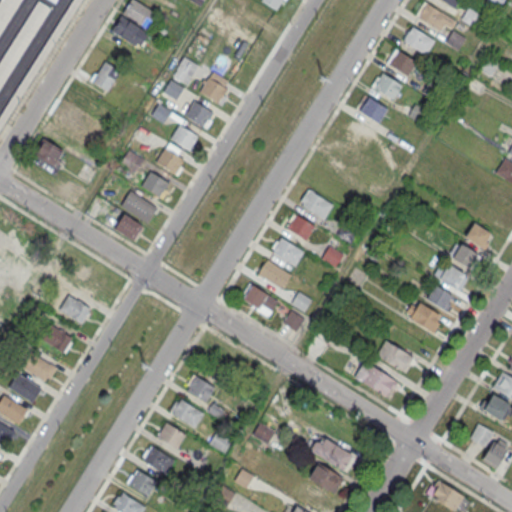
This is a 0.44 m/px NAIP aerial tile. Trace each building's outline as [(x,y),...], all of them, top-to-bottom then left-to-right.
[(0,61),(38,0),(49,7),(0,85),(0,61)] [(0,125),(79,0),(71,0),(0,114),(0,125)] [(0,0),(0,31),(19,0),(0,0)] [(123,12),(130,0),(135,0),(154,12),(145,27),(123,12)] [(262,0),(280,0),(276,8),(262,0)] [(417,17),(437,29),(445,15),(425,2),(417,17)] [(458,19),(467,6),(479,14),(471,27),(458,19)] [(111,30),(120,16),(143,30),(134,44),(111,30)] [(403,40),(423,53),(432,38),(412,26),(403,40)] [(258,42),(237,29),(228,44),(249,57),(258,42)] [(444,44),(452,31),(465,38),(457,51),(444,44)] [(387,63),(407,75),(416,61),(396,48),(387,63)] [(477,68),(485,55),(497,63),(490,76),(477,68)] [(183,56),(196,64),(189,76),(176,68),(183,56)] [(107,91),(120,70),(102,60),(90,81),(107,91)] [(373,86),(393,98),(401,84),(381,71),(373,86)] [(199,91),(208,76),(227,88),(218,103),(199,91)] [(170,78),(183,86),(175,99),(162,91),(170,78)] [(421,93),(429,80),(441,88),(434,101),(421,93)] [(90,116),(100,102),(78,85),(67,99),(90,116)] [(358,110),(378,122),(387,108),(367,95),(358,110)] [(184,115),(193,100),(212,111),(203,126),(184,115)] [(157,102),(170,110),(163,123),(150,115),(157,102)] [(78,131),(87,116),(66,103),(56,118),(78,131)] [(406,116),(414,103),(427,111),(419,124),(406,116)] [(373,131),(353,120),(344,134),(365,146),(373,131)] [(169,138),(178,123),(197,135),(188,150),(169,138)] [(33,154),(53,166),(63,149),(43,137),(33,154)] [(154,161),(163,147),(183,158),(174,173),(154,161)] [(129,151),(142,159),(134,172),(121,164),(129,151)] [(511,182),(495,172),(503,157),(511,162),(511,182)] [(140,185),(149,170),(168,182),(159,196),(140,185)] [(82,188),(68,178),(59,192),(74,201),(82,188)] [(496,224),(511,197),(511,189),(499,181),(479,213),(496,224)] [(321,216),(330,202),(308,188),(299,203),(321,216)] [(120,204),(145,223),(156,209),(131,190),(120,204)] [(306,240),(315,225),(293,212),(284,226),(306,240)] [(113,228),(122,213),(142,225),(133,239),(113,228)] [(473,221),(464,236),(485,249),(489,242),(486,240),(491,232),(473,221)] [(345,238),(349,232),(342,227),(338,234),(345,238)] [(294,264),(302,250),(280,237),(272,251),(294,264)] [(460,242),(451,257),(469,267),(478,253),(460,242)] [(329,245),(341,252),(334,265),(321,257),(329,245)] [(281,288),(290,274),(266,259),(258,273),(281,288)] [(447,262),(438,277),(459,289),(463,283),(460,281),(465,273),(447,262)] [(268,314),(277,300),(251,284),(242,298),(268,314)] [(434,284),(425,298),(445,310),(449,304),(447,302),(451,294),(434,284)] [(298,290),(310,298),(303,310),(291,303),(298,290)] [(58,308),(67,293),(89,307),(79,321),(58,308)] [(419,301),(409,317),(433,331),(438,322),(435,320),(440,313),(419,301)] [(290,309),(302,316),(294,329),(282,321),(290,309)] [(40,338),(50,323),(71,336),(62,351),(40,338)] [(318,330),(330,337),(318,356),(306,349),(318,330)] [(385,339),(376,354),(404,372),(410,363),(408,362),(412,355),(385,339)] [(22,366),(31,352),(54,367),(45,380),(22,366)] [(353,376),(388,397),(397,381),(363,360),(353,376)] [(511,397),(511,377),(501,371),(492,386),(511,397)] [(8,386),(16,373),(39,387),(31,401),(8,386)] [(205,401),(214,387),(194,375),(185,389),(205,401)] [(482,409),(504,421),(511,406),(511,404),(491,393),(482,409)] [(0,411),(0,400),(4,394),(27,409),(18,422),(0,411)] [(194,426),(202,412),(180,398),(171,413),(194,426)] [(0,441),(0,422),(13,430),(4,444),(0,441)] [(165,422),(185,434),(176,449),(156,437),(165,422)] [(253,435),(261,422),(273,430),(266,443),(253,435)] [(485,446),(493,431),(478,422),(469,437),(485,446)] [(352,455),(321,435),(311,452),(342,471),(352,455)] [(495,468),(507,449),(493,440),(481,459),(495,468)] [(152,446),(174,460),(165,475),(143,461),(152,446)] [(334,492),(343,478),(317,462),(308,477),(334,492)] [(137,468),(157,481),(148,495),(128,483),(137,468)] [(233,481),(241,468),(253,476),(246,489),(233,481)] [(427,494),(459,511),(468,497),(436,479),(427,494)] [(317,510),(326,495),(303,482),(295,496),(317,510)] [(122,492),(145,507),(142,511),(120,511),(114,508),(115,505),(112,503),(117,495),(119,497),(122,492)]
